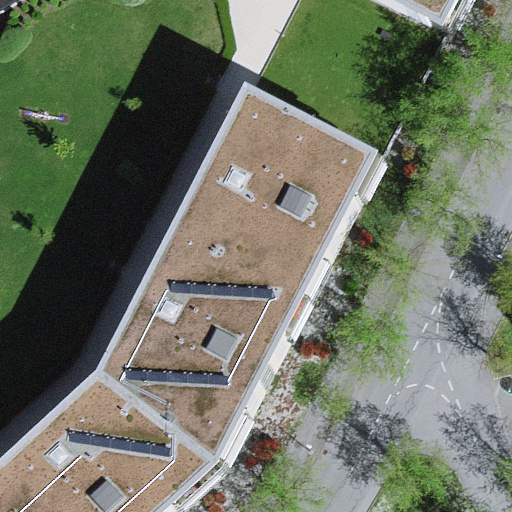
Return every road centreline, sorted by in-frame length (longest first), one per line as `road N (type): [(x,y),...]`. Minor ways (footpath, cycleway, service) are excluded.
road 1 (residential): [(412,359),(511,158)]
road 2 (residential): [(412,359),(315,511)]
road 3 (residential): [(511,504),(459,406),(412,359)]
